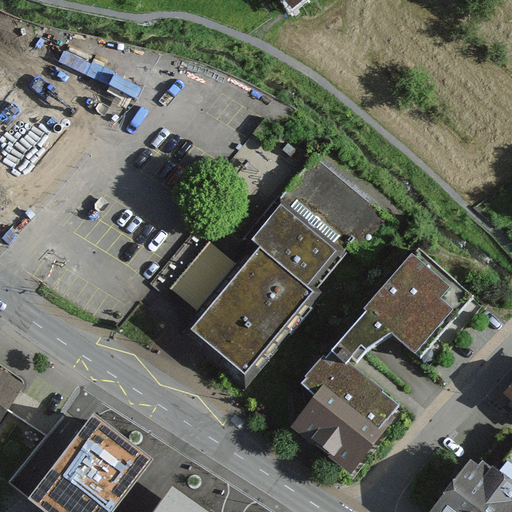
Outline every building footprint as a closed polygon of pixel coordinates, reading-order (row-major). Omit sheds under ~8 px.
[(195,336),(252,382),(323,294),(317,289),(356,240),(365,248),(389,217),(320,162),(254,244),(264,251),(195,336)] [(212,243),(174,290),(207,317),(246,270),(212,243)] [(489,308),(418,248),(327,355),(354,377),(367,362),(392,347),(417,368),(420,365),(431,375),(489,308)] [(354,377),(327,355),(293,395),(294,426),(349,473),(398,415),(354,377)] [(0,416),(21,384),(0,370),(0,416)] [(113,511),(154,459),(95,413),(28,499),(45,511),(113,511)] [(511,511),(511,452),(490,480),(476,468),(441,511),(511,511)] [(209,511),(172,486),(154,511),(209,511)]
